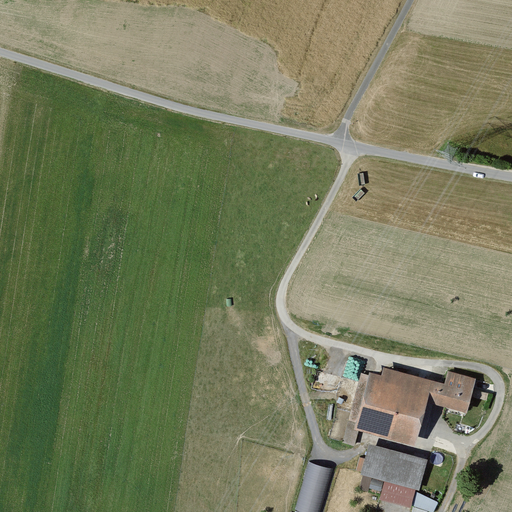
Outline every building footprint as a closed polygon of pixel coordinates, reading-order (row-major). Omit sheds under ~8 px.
[(380,368),(379,374),(375,373),(364,423),(420,436),(430,397),(469,406),(475,377),(452,372),(449,384),(380,368)] [(347,439),(355,442),(360,428),(351,425),(347,439)] [(429,457),(372,441),(364,472),(420,487),(429,457)] [(322,511),(335,467),(310,460),(297,509),(308,511),(322,511)] [(415,491),(412,504),(436,509),(439,496),(415,491)]
